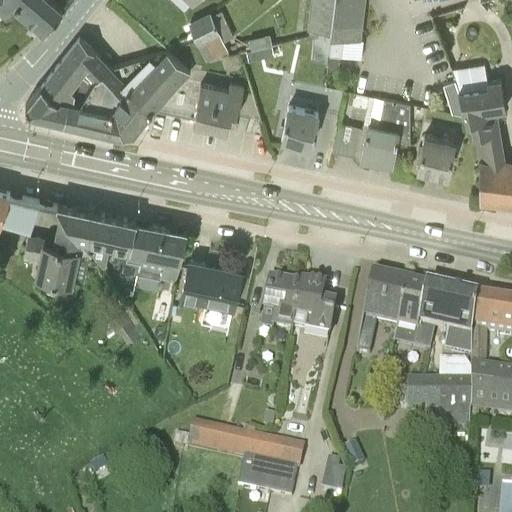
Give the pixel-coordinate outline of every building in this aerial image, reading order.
[(53,0),(0,0),(0,14),(5,20),(17,7),(42,33),(62,8),(53,0)] [(312,0),(309,27),(333,30),(336,0),(312,0)] [(336,0),(333,30),(332,34),(344,35),(361,37),(365,0),(336,0)] [(211,14),(219,33),(223,40),(233,36),(221,10),(211,14)] [(191,23),(199,42),(219,33),(210,13),(191,23)] [(219,33),(199,42),(207,59),(228,51),(223,40),(219,33)] [(251,48),(272,42),(269,33),(248,38),(251,48)] [(332,34),(330,51),(341,53),(344,35),(332,34)] [(110,69),(111,66),(79,36),(26,103),(25,104),(28,111),(29,111),(65,119),(69,102),(83,104),(94,82),(110,69)] [(251,48),(245,49),(248,60),(282,52),(279,41),(272,42),(251,48)] [(151,110),(163,99),(182,78),(189,71),(167,50),(111,66),(110,69),(94,82),(83,104),(69,102),(65,119),(116,130),(133,133),(133,132),(151,110)] [(330,55),(328,66),(338,67),(340,56),(330,55)] [(232,84),(233,79),(190,70),(189,71),(182,78),(163,99),(196,107),(193,117),(210,121),(227,124),(229,114),(248,118),(252,99),(241,96),(243,87),(232,84)] [(486,80),(485,72),(453,77),(454,80),(457,89),(464,114),(466,120),(470,119),(473,135),(474,134),(475,135),(492,132),(489,112),(496,110),(506,107),(501,77),(486,80)] [(464,114),(454,80),(443,84),(452,111),(464,114)] [(355,152),(361,153),(391,160),(396,139),(410,142),(409,102),(355,92),(351,107),(365,110),(362,127),(338,122),(332,153),(354,158),(355,152)] [(281,136),(311,143),(318,109),(288,103),(281,136)] [(417,166),(446,172),(447,172),(453,141),(438,137),(424,135),(417,166)] [(509,160),(504,160),(479,160),(479,196),(511,199),(511,160),(509,160)] [(0,188),(0,224),(28,232),(38,198),(10,191),(0,188)] [(94,210),(92,210),(59,203),(57,202),(57,203),(57,204),(60,207),(91,252),(93,249),(95,241),(128,248),(135,219),(134,219),(94,211),(94,210)] [(89,260),(91,252),(60,207),(53,238),(28,233),(24,254),(38,257),(34,277),(72,285),(78,257),(89,260)] [(128,248),(123,269),(138,272),(139,268),(160,273),(160,277),(175,280),(186,231),(136,220),(136,219),(135,219),(128,248)] [(233,307),(241,274),(205,266),(206,264),(189,260),(180,300),(196,304),(197,300),(233,307)] [(397,329),(407,284),(372,276),(369,292),(356,351),(369,355),(376,324),(397,329)] [(293,317),(294,317),(300,285),(270,279),(266,311),(275,313),(273,325),(291,329),(293,317)] [(329,337),(335,308),(321,305),(324,288),(301,283),(300,285),(294,317),(306,320),(304,332),(329,337)] [(426,349),(430,329),(419,326),(427,289),(407,284),(397,329),(394,342),(426,349)] [(419,326),(430,329),(462,336),(455,367),(462,368),(463,362),(470,364),(471,364),(471,331),(477,300),(452,294),(427,289),(419,326)] [(511,337),(511,305),(495,303),(477,300),(471,331),(471,364),(470,364),(470,371),(488,370),(485,333),(511,337)] [(124,308),(108,319),(118,335),(120,334),(126,342),(138,334),(133,325),(135,324),(124,308)] [(511,373),(488,370),(470,371),(471,384),(470,384),(470,410),(473,410),(511,415),(511,373)] [(470,410),(470,384),(407,383),(406,411),(470,410)] [(247,436),(206,428),(206,425),(192,422),(187,447),(242,459),(247,436)] [(301,448),(247,436),(242,459),(243,459),(239,479),(292,490),(297,471),(301,448)] [(364,463),(355,444),(342,450),(351,469),(364,463)] [(337,470),(339,461),(327,459),(325,467),(337,470)]
